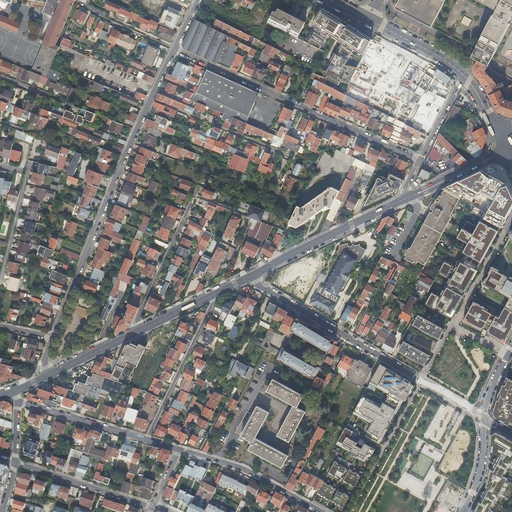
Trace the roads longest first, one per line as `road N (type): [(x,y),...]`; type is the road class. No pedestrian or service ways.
road 1 (residential): [(173,48),(52,338)]
road 2 (residential): [(251,276),(484,417)]
road 3 (residential): [(173,48),(420,159)]
road 4 (secondary): [(251,276),(399,200)]
road 5 (residential): [(146,440),(212,295)]
road 6 (residential): [(178,449),(241,467),(323,511)]
road 7 (residential): [(193,196),(136,319),(139,330)]
road 8 (residential): [(153,505),(15,463)]
road 9 (residential): [(16,401),(146,440)]
